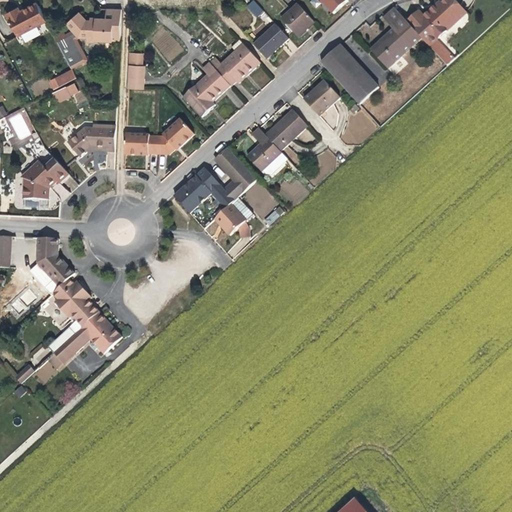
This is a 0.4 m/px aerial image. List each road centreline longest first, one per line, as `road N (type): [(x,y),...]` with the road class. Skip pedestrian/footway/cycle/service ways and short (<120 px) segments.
road 1 (residential): [(139,216),(381,0)]
road 2 (residential): [(119,208),(126,0)]
